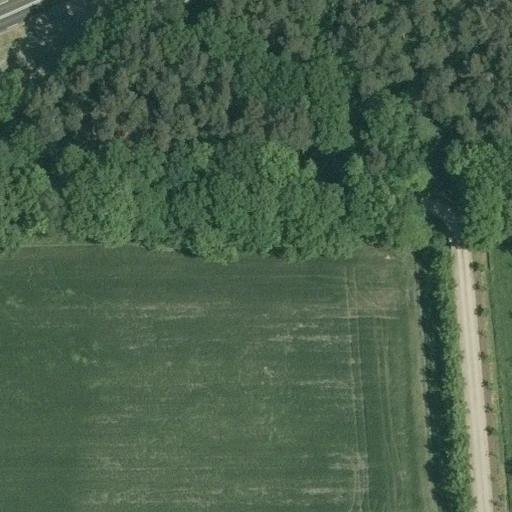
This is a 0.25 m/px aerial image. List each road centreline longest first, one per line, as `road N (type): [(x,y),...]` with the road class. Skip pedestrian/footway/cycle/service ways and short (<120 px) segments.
road 1 (track): [(134,23),(152,44),(451,193)]
road 2 (unclassified): [(0,104),(173,0)]
